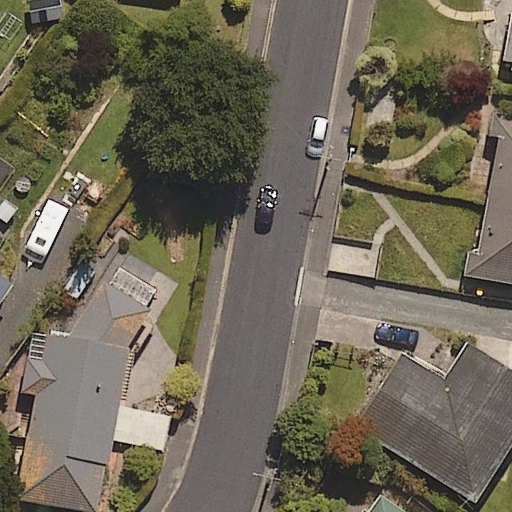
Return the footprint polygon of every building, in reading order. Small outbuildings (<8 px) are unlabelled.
[(511,124),(508,124),(482,257),(471,254),(466,277),(511,285),(511,124)] [(74,335),(42,335),(16,498),(75,511),(101,511),(118,445),(168,451),(175,420),(125,411),(138,348),(157,320),(107,280),(74,335)] [(0,315),(16,293),(0,281),(0,315)] [(511,458),(511,379),(461,346),(438,382),(406,361),(361,430),(479,508),(511,458)] [(398,511),(384,502),(376,511),(398,511)]
